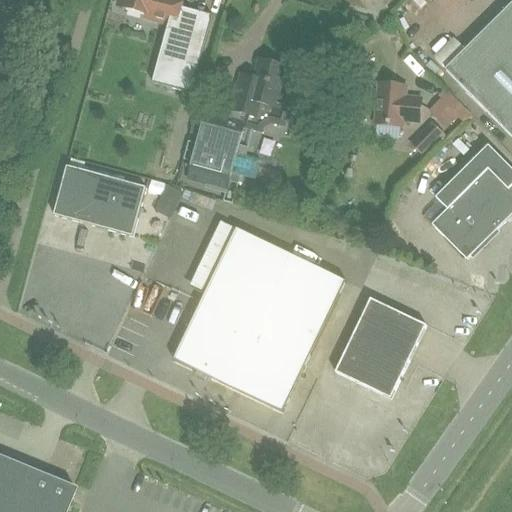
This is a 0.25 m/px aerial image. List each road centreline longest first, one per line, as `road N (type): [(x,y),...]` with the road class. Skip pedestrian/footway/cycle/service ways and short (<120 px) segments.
road 1 (unclassified): [(287,511),(0,374)]
road 2 (unclassified): [(511,363),(404,511)]
